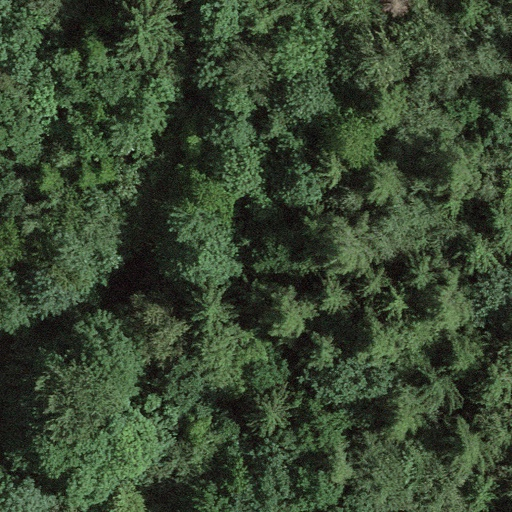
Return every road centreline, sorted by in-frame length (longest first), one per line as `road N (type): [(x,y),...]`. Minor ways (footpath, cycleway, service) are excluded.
road 1 (track): [(175,511),(149,365),(148,263),(199,0)]
road 2 (track): [(0,349),(40,338),(148,263)]
road 3 (track): [(118,511),(0,427)]
